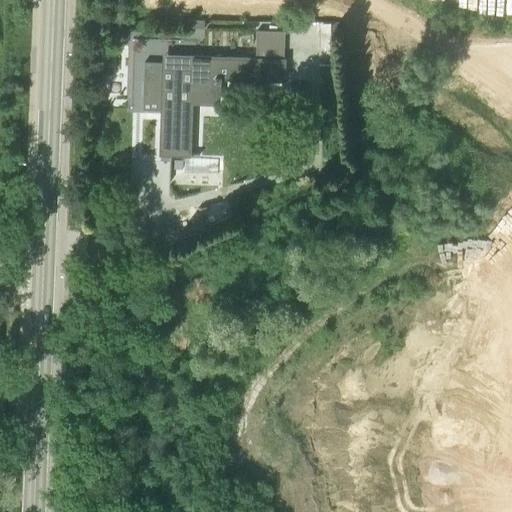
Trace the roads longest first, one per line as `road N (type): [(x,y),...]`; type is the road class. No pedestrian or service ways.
road 1 (secondary): [(40,293),(54,0)]
road 2 (secondary): [(33,511),(40,293)]
